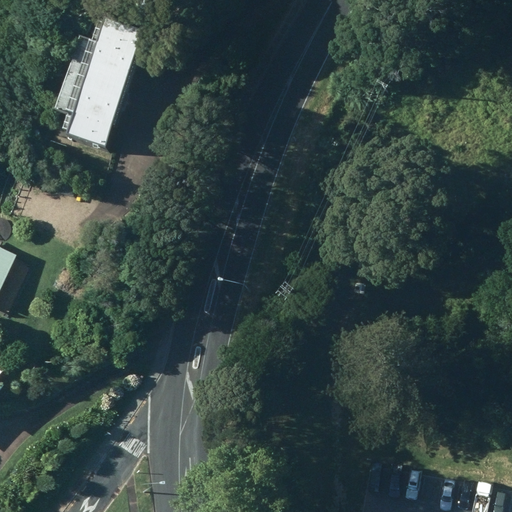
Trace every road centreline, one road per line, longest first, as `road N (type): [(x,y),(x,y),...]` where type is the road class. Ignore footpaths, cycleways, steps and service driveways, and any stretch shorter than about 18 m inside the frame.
road 1 (secondary): [(333,0),(256,158),(187,388)]
road 2 (residential): [(81,511),(187,388)]
road 3 (secondary): [(187,388),(184,511)]
